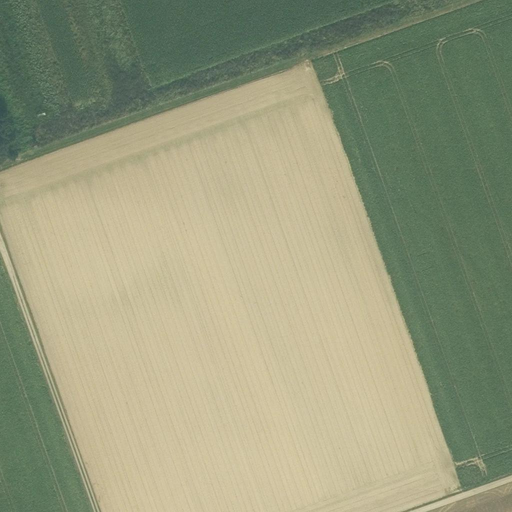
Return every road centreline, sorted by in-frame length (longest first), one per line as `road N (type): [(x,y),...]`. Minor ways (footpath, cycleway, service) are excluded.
road 1 (track): [(0,246),(94,511)]
road 2 (track): [(305,57),(469,0)]
